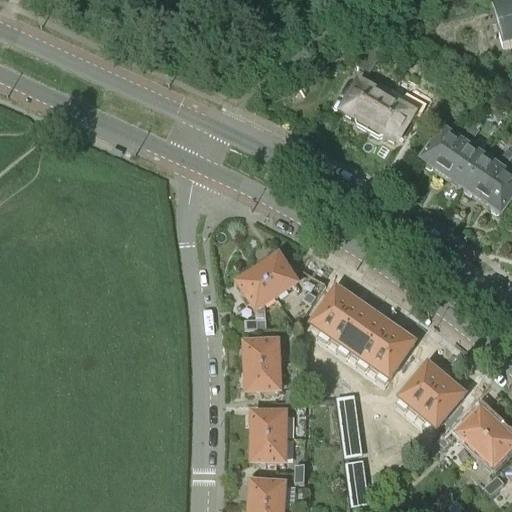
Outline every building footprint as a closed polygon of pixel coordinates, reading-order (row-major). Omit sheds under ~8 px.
[(511,6),(491,12),(503,54),(511,51),(511,6)] [(356,69),(368,76),(381,53),(369,46),(356,69)] [(366,136),(391,94),(366,79),(361,87),(359,85),(341,116),(355,125),(355,130),(366,136)] [(391,94),(366,136),(377,143),(383,141),(397,149),(415,119),(419,121),(426,110),(407,99),(404,101),(391,94)] [(433,104),(430,109),(439,115),(442,109),(433,104)] [(460,136),(467,141),(475,130),(467,125),(460,136)] [(482,135),(475,130),(467,141),(475,146),(482,135)] [(441,178),(463,147),(443,133),(421,165),(423,166),(424,170),(428,173),(433,172),(441,178)] [(483,160),(463,147),(441,178),(450,184),(450,188),(455,191),(459,190),(461,192),(483,160)] [(506,167),(511,158),(511,155),(506,151),(499,162),(506,167)] [(472,199),(481,206),(502,174),(483,160),(461,192),(462,193),(463,197),(468,200),(472,199)] [(511,203),(511,180),(511,179),(511,160),(502,174),(481,206),(489,211),(490,215),(495,218),(498,218),(501,219),(511,203)] [(444,212),(451,203),(443,197),(436,207),(444,212)] [(278,261),(258,275),(276,301),(296,288),(278,261)] [(256,315),(276,301),(258,275),(238,288),(256,315)] [(339,291),(312,327),(332,341),(353,314),(349,311),(355,303),(339,291)] [(308,297),(297,312),(305,318),(306,316),(315,304),(316,303),(308,297)] [(353,314),(332,341),(351,355),(377,320),(363,309),(357,317),(353,314)] [(377,320),(351,355),(369,370),(390,342),(387,339),(392,331),(377,320)] [(256,324),(245,325),(245,334),(257,334),(256,324)] [(265,324),(256,324),(257,334),(266,334),(265,324)] [(289,333),(294,341),(303,336),(298,327),(289,333)] [(390,342),(369,370),(389,384),(416,349),(400,337),(394,345),(390,342)] [(246,373),(278,372),(277,347),(245,349),(246,373)] [(427,370),(399,404),(418,419),(440,392),(436,389),(442,382),(427,370)] [(279,396),(278,372),(246,373),(247,397),(279,396)] [(440,392),(418,419),(436,434),(464,401),(450,388),(444,395),(440,392)] [(286,395),(285,404),(296,404),(296,395),(286,395)] [(338,413),(350,412),(348,402),(337,403),(338,413)] [(305,405),(296,404),(285,404),(285,413),(296,413),(295,414),(305,415),(305,405)] [(275,419),(285,419),(285,409),(275,408),(275,419)] [(338,413),(340,423),(351,421),(350,412),(338,413)] [(480,415),(464,432),(457,425),(444,439),(451,445),(458,439),(476,455),(498,432),(480,415)] [(253,419),(252,443),(284,443),(285,419),(275,419),(253,419)] [(340,423),(341,433),(352,431),(351,421),(340,423)] [(341,433),(342,443),(354,441),(352,431),(341,433)] [(511,444),(498,432),(476,455),(493,472),(511,451),(511,444)] [(444,453),(451,445),(444,439),(437,447),(438,448),(443,451),(444,453)] [(355,451),(354,441),(342,443),(344,453),(355,451)] [(284,443),(252,443),(252,467),(284,468),(284,443)] [(438,448),(431,455),(436,459),(443,451),(438,448)] [(356,461),(355,451),(344,453),(345,463),(356,461)] [(347,479),(358,478),(357,467),(346,469),(347,479)] [(294,471),(294,480),(304,480),(304,471),(294,471)] [(348,490),(360,488),(358,478),(347,479),(348,490)] [(304,489),(304,480),(294,480),(294,489),(304,489)] [(503,488),(497,480),(490,486),(497,493),(503,488)] [(490,499),(497,493),(490,486),(483,492),(490,499)] [(293,511),(295,493),(284,492),(284,490),(252,488),(250,511),(252,511),(293,511)] [(360,488),(348,490),(350,500),(361,499),(360,488)] [(363,509),(361,499),(350,500),(351,511),(363,509)]
